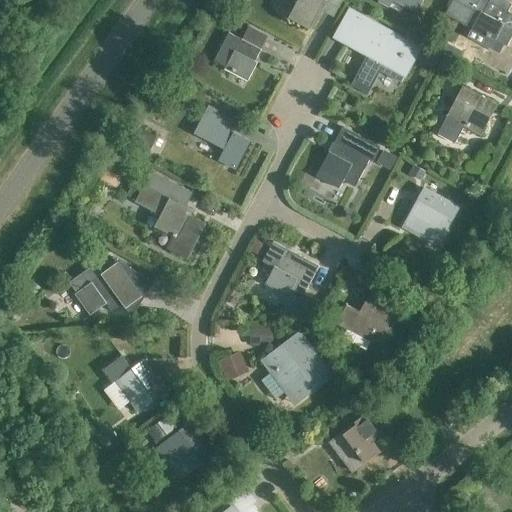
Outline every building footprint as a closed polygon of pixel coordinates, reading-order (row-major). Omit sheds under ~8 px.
[(298,0),(289,17),(311,29),(326,1),(339,8),(343,0),(298,0)] [(379,0),(379,2),(389,7),(393,0),(405,7),(406,5),(418,11),(423,0),(379,0)] [(452,0),(445,14),(467,26),(474,13),(479,16),(472,30),(495,43),(496,41),(507,46),(511,36),(511,13),(508,11),(511,4),(504,0),(490,0),(489,1),(488,5),(480,1),(480,0),(452,0)] [(220,7),(214,16),(217,18),(216,20),(223,23),(229,12),(220,7)] [(351,84),(367,93),(368,92),(366,92),(379,67),(401,79),(400,81),(401,82),(420,47),(349,9),(335,37),(367,54),(351,84)] [(418,31),(424,39),(432,32),(426,25),(418,31)] [(213,62),(225,69),(224,70),(247,82),(257,64),(254,62),(261,50),(229,33),(213,62)] [(454,41),(448,53),(461,59),(467,47),(454,41)] [(429,49),(423,60),(437,67),(443,56),(429,49)] [(447,60),(441,72),(453,78),(459,67),(447,60)] [(178,84),(167,86),(169,98),(180,96),(178,84)] [(448,115),(460,121),(459,123),(482,135),(491,117),(489,116),(496,104),(463,86),(448,115)] [(195,132),(227,149),(220,162),(235,170),(250,142),(203,117),(195,132)] [(137,127),(127,146),(147,157),(157,138),(137,127)] [(343,127),(335,142),(336,144),(373,161),(380,147),(343,127)] [(329,156),(326,155),(316,173),(340,187),(342,184),(353,190),(369,162),(336,144),(329,156)] [(397,157),(384,150),(378,163),(390,170),(397,157)] [(127,168),(111,159),(101,178),(116,186),(127,168)] [(414,165),(409,175),(421,181),(426,171),(414,165)] [(191,210),(182,205),(189,191),(152,171),(144,187),(134,182),(127,196),(163,215),(156,228),(176,238),(170,251),(188,260),(201,236),(196,233),(202,222),(188,215),(191,210)] [(444,236),(453,218),(459,208),(436,195),(430,206),(418,200),(409,218),(403,230),(438,248),(444,236)] [(257,254),(264,241),(257,238),(250,251),(257,254)] [(305,294),(316,273),(319,266),(299,255),(297,258),(291,254),(292,252),(273,241),(263,262),(274,267),(265,285),(287,296),(278,314),(293,322),(295,318),(307,324),(319,301),(305,294)] [(91,316),(107,305),(113,313),(124,305),(133,318),(153,282),(114,260),(108,271),(102,275),(96,266),(71,284),(79,294),(76,296),(91,316)] [(30,281),(21,295),(30,301),(39,287),(30,281)] [(408,299),(424,308),(429,299),(414,289),(408,299)] [(344,339),(367,351),(372,341),(373,340),(384,345),(399,317),(388,311),(394,301),(372,290),(361,312),(348,305),(338,324),(349,330),(344,339)] [(273,328),(251,328),(251,344),(273,344),(273,328)] [(261,362),(269,373),(260,380),(275,401),(291,389),(298,400),(332,374),(301,334),(298,334),(291,340),(292,341),(283,347),(282,346),(261,362)] [(246,370),(240,355),(223,362),(229,377),(246,370)] [(133,372),(131,369),(115,381),(131,403),(132,402),(139,411),(165,391),(144,363),(133,372)] [(358,395),(344,405),(350,414),(364,404),(358,395)] [(328,442),(345,464),(347,462),(355,472),(380,452),(372,442),(382,435),(366,414),(356,421),(358,424),(347,433),(345,429),(328,442)] [(156,443),(177,427),(168,415),(147,431),(156,443)] [(107,424),(94,433),(108,454),(121,445),(107,424)] [(178,433),(176,431),(161,443),(178,465),(180,464),(187,474),(213,455),(190,424),(178,433)] [(256,511),(255,511),(250,506),(256,501),(244,486),(228,498),(234,506),(226,511),(256,511)]
